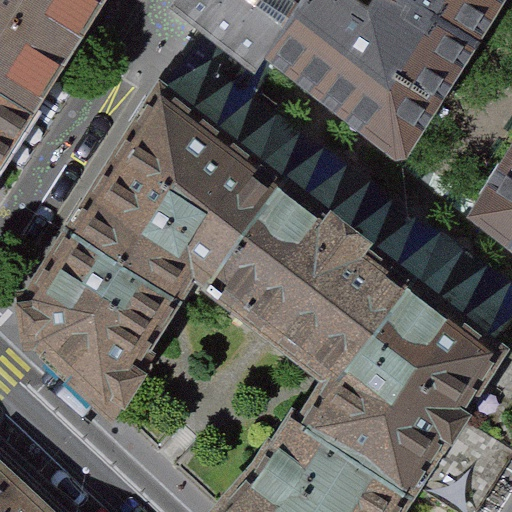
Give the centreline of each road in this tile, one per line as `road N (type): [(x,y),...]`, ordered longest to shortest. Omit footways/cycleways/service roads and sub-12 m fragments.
road 1 (residential): [(0,247),(152,0)]
road 2 (residential): [(131,511),(0,387)]
